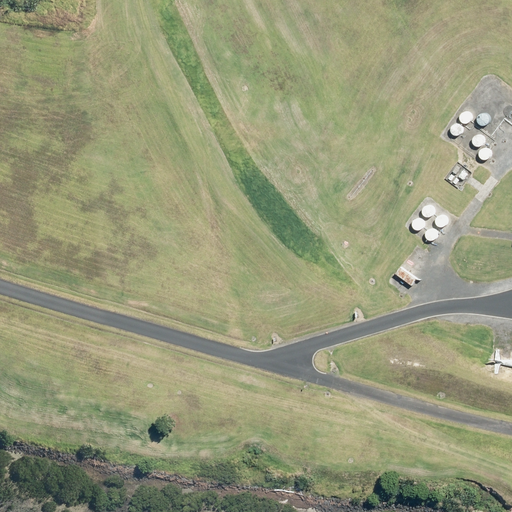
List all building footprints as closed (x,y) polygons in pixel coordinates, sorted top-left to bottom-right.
[(463,117),(464,119),(465,120),(466,121),(468,121),(470,120),(472,119),(473,118),(473,116),(473,115),(473,113),(471,111),(470,110),(468,110),(466,110),(465,111),(464,112),(463,114),(462,115),(463,117)] [(455,130),(456,132),(457,133),(459,134),(461,134),(462,133),(464,132),(465,131),(465,129),(465,127),(465,126),(464,124),(462,123),(460,123),(459,123),(457,124),(456,125),(455,127),(455,128),(455,130)] [(476,141),(477,142),(479,143),(480,144),(482,144),(484,144),(485,143),(486,142),(487,140),(487,138),(486,136),(485,135),(484,134),(482,134),(480,134),(479,134),(477,136),(476,137),(476,139),(476,141)] [(483,155),(484,156),(485,157),(487,158),(489,158),(490,158),(492,157),(493,155),(493,154),(494,152),(493,150),(492,149),(490,148),(489,148),(487,148),(485,148),(484,150),(483,151),(483,153),(483,155)] [(426,211),(427,213),(428,214),(430,215),(432,215),(433,215),(435,214),(436,212),(436,210),(436,209),(436,207),(435,206),(433,205),(432,204),(430,204),(428,205),(427,206),(426,208),(426,210),(426,211)] [(439,222),(440,223),(442,224),(443,225),(445,225),(447,225),(448,224),(449,222),(450,221),(450,219),(449,217),(448,216),(447,215),(445,214),(443,215),(442,215),(440,216),(439,218),(439,220),(439,222)] [(417,224),(417,226),(419,227),(420,228),(422,228),(424,227),(425,226),(426,225),(427,223),(427,221),(426,220),(425,218),(424,217),(422,217),(420,217),(419,218),(417,219),(417,221),(416,222),(417,224)] [(429,235),(430,237),(431,238),(433,239),(435,239),(436,239),(438,238),(439,236),(440,234),(440,233),(439,231),(438,230),(436,229),(435,228),(433,228),(431,229),(430,230),(429,232),(429,234),(429,235)] [(398,273),(408,281),(421,266),(410,257),(398,273)]
